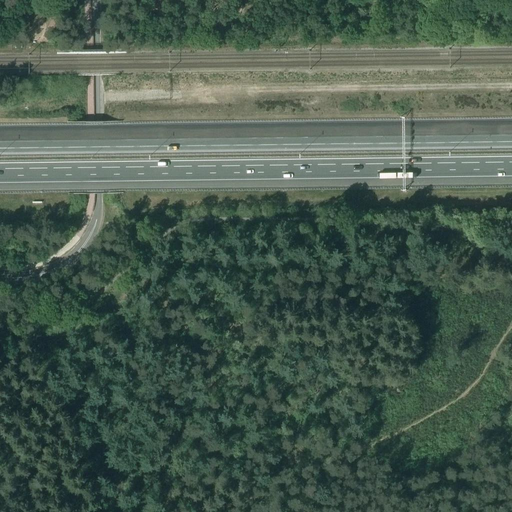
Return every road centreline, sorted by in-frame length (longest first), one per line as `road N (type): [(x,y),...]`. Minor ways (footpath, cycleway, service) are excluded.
road 1 (motorway): [(0,173),(511,165)]
road 2 (motorway): [(511,138),(0,145)]
road 3 (track): [(511,84),(95,99)]
road 4 (tertiary): [(0,278),(61,265),(92,229),(96,0)]
road 5 (track): [(155,242),(145,262),(72,333),(0,336)]
